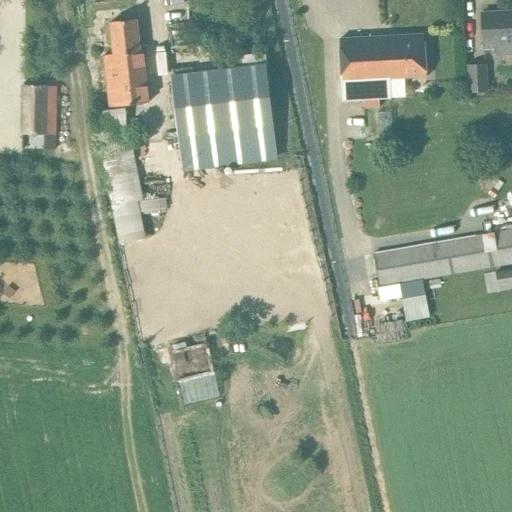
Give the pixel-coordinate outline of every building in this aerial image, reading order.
[(511,41),(511,11),(482,13),(484,48),(499,48),(498,42),(511,41)] [(114,54),(104,55),(106,75),(110,109),(149,104),(142,51),(140,51),(137,19),(110,22),(114,54)] [(340,39),(342,81),(343,101),(349,101),(391,98),(390,78),(424,76),(421,34),(340,39)] [(467,64),(469,94),(487,93),(485,63),(467,64)] [(183,168),(277,156),(266,67),(172,78),(183,168)] [(22,85),(21,134),(48,135),(48,134),(57,134),(58,86),(49,86),(22,85)] [(147,238),(130,147),(103,151),(120,243),(147,238)] [(159,196),(141,199),(142,202),(144,214),(161,211),(161,210),(159,198),(159,196)] [(511,264),(511,231),(374,256),(379,287),(511,264)] [(511,269),(496,272),(497,279),(511,276),(511,269)] [(399,284),(379,288),(381,300),(401,297),(399,284)] [(184,404),(219,396),(207,342),(174,349),(180,378),(179,379),(184,404)]
